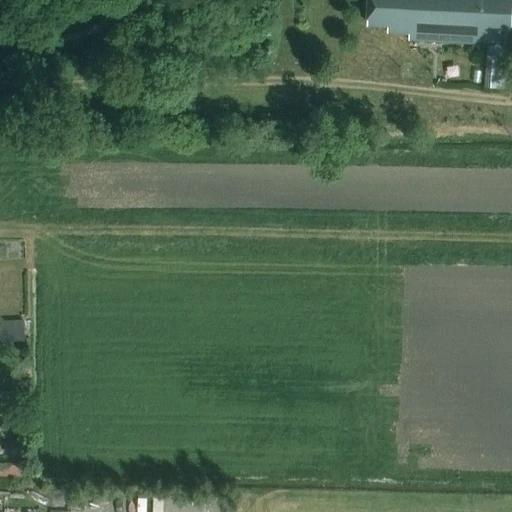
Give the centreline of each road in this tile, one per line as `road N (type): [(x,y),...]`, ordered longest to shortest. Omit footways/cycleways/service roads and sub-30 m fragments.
road 1 (track): [(0,229),(511,240)]
road 2 (unclassified): [(0,91),(330,82),(501,100)]
